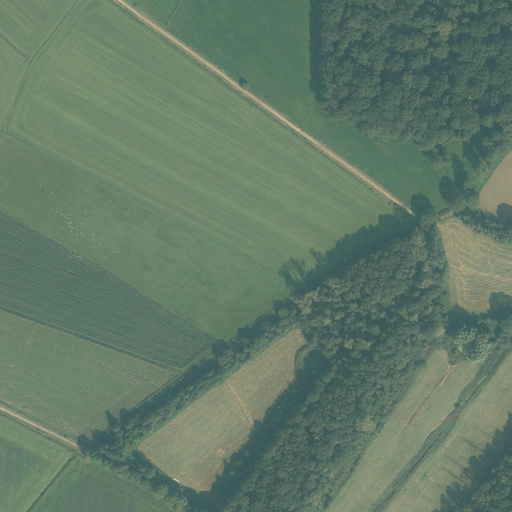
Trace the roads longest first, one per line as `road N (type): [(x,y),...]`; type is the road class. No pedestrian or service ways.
road 1 (track): [(118,0),(428,221),(460,205),(485,224),(511,230)]
road 2 (track): [(0,408),(197,511)]
